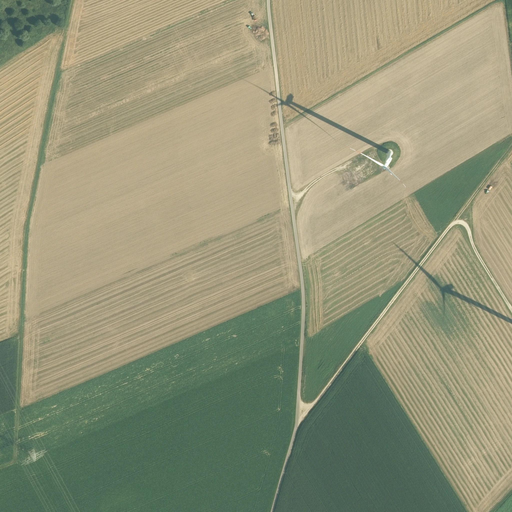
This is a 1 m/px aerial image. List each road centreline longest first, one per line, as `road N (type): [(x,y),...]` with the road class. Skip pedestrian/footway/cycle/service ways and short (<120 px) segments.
road 1 (track): [(267,0),(303,296),(300,413),(274,511)]
road 2 (track): [(72,0),(27,228),(13,462),(0,468)]
road 3 (track): [(300,413),(314,405),(511,145)]
road 4 (track): [(500,0),(281,128)]
